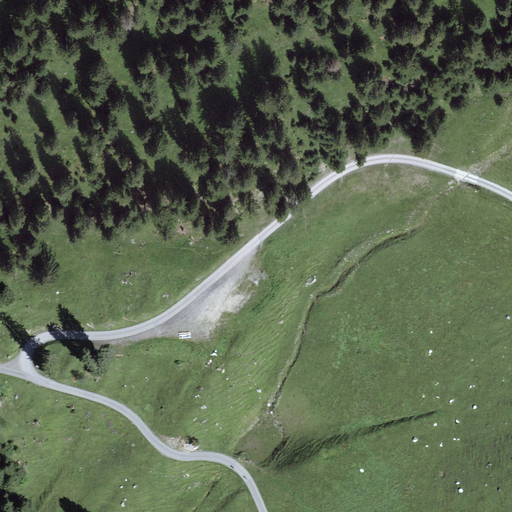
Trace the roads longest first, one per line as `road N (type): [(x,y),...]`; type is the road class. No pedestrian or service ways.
road 1 (track): [(511,191),(379,160),(336,170),(168,313),(108,335),(36,340),(22,374)]
road 2 (track): [(22,374),(124,411),(168,453),(236,466),(261,511)]
